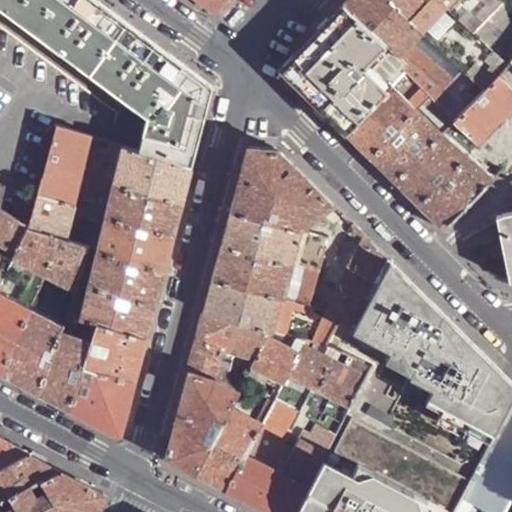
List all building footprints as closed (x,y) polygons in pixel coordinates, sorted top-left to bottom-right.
[(0,0),(0,6),(149,116),(145,132),(192,145),(207,91),(203,83),(181,67),(184,63),(166,50),(164,54),(160,51),(126,26),(128,22),(126,20),(117,32),(104,23),(112,11),(109,9),(107,12),(101,8),(90,0),(0,0)] [(217,13),(228,0),(199,0),(204,4),(217,13)] [(350,0),(345,5),(387,44),(400,56),(423,32),(411,21),(386,0),(350,0)] [(386,0),(411,21),(431,0),(386,0)] [(497,10),(506,1),(504,0),(431,0),(411,21),(423,32),(486,89),(500,74),(511,62),(511,58),(496,44),(479,28),(497,10)] [(511,6),(506,1),(497,10),(511,23),(511,6)] [(296,56),(284,69),(317,102),(348,133),(389,90),(366,66),(387,44),(345,5),(332,19),(317,34),(296,56)] [(511,23),(497,10),(479,28),(496,44),(511,27),(511,23)] [(126,20),(112,11),(104,23),(117,32),(126,20)] [(511,58),(511,27),(496,44),(511,58)] [(456,120),(486,89),(423,32),(400,56),(408,63),(404,67),(409,72),(432,95),(456,120)] [(366,66),(389,90),(394,86),(409,72),(404,67),(408,63),(400,56),(387,44),(366,66)] [(409,72),(394,86),(418,110),(432,95),(409,72)] [(478,143),(511,107),(511,85),(500,74),(486,89),(456,120),(454,122),(478,143)] [(360,145),(372,157),(418,110),(394,86),(389,90),(348,133),(360,145)] [(454,122),(456,120),(432,95),(418,110),(442,134),(454,122)] [(442,134),(418,110),(372,157),(397,181),(442,134)] [(49,160),(84,171),(92,143),(94,136),(58,125),(49,160)] [(192,145),(145,132),(140,149),(192,165),(197,146),(192,145)] [(397,181),(421,205),(468,157),(442,134),(397,181)] [(122,152),(124,145),(94,136),(92,143),(122,152)] [(183,199),(192,165),(140,149),(124,145),(122,152),(116,179),(183,199)] [(249,145),(233,208),(300,228),(333,203),(279,148),(249,145)] [(446,230),(494,179),(468,157),(421,205),(446,230)] [(76,203),(84,171),(49,160),(40,192),(76,203)] [(175,232),(183,199),(116,179),(108,212),(175,232)] [(76,203),(40,192),(31,225),(30,226),(63,236),(68,237),(76,203)] [(0,241),(18,250),(30,226),(31,225),(0,208),(0,241)] [(233,208),(223,242),(293,262),(298,241),(302,229),(300,228),(233,208)] [(165,266),(175,232),(108,212),(99,247),(165,266)] [(511,254),(504,214),(499,215),(511,279),(511,254)] [(354,235),(360,229),(353,223),(348,229),(354,235)] [(47,272),(63,236),(30,226),(18,250),(15,256),(21,259),(47,272)] [(327,236),(302,229),(298,241),(324,248),(327,236)] [(357,320),(388,258),(364,234),(346,267),(326,310),(342,315),(357,320)] [(47,272),(78,288),(81,277),(83,270),(90,245),(90,244),(68,237),(63,236),(47,272)] [(298,241),(293,262),(307,267),(319,270),(324,248),(298,241)] [(223,242),(214,276),(282,297),(284,297),(289,277),(291,270),(293,262),(223,242)] [(165,266),(99,247),(93,273),(91,281),(156,301),(165,266)] [(21,259),(15,256),(9,269),(14,271),(21,259)] [(388,258),(357,320),(374,329),(370,338),(416,363),(414,366),(423,371),(450,320),(388,258)] [(0,282),(1,283),(8,270),(0,265),(0,282)] [(319,270),(307,267),(298,302),(309,305),(319,270)] [(81,277),(91,281),(93,273),(83,270),(81,277)] [(214,276),(206,309),(271,330),(273,330),(282,297),(214,276)] [(156,301),(91,281),(83,315),(100,320),(147,334),(156,301)] [(0,367),(3,369),(32,304),(0,287),(0,367)] [(294,307),(296,301),(289,299),(287,304),(294,307)] [(23,380),(40,388),(62,328),(65,322),(32,304),(3,369),(23,380)] [(206,309),(198,339),(225,345),(225,347),(237,349),(258,354),(267,337),(271,330),(206,309)] [(316,344),(326,347),(336,327),(342,315),(326,310),(312,343),(316,344)] [(96,331),(100,320),(83,315),(69,312),(65,322),(96,331)] [(136,377),(147,334),(100,320),(96,331),(94,339),(86,363),(136,377)] [(511,382),(450,320),(423,371),(438,379),(428,397),(470,419),(468,423),(494,437),(511,402),(511,382)] [(58,398),(72,405),(86,363),(94,339),(62,328),(40,388),(58,398)] [(299,353),(267,337),(258,354),(254,363),(285,380),(289,372),(299,353)] [(198,339),(190,370),(216,378),(216,377),(218,371),(220,366),(223,353),(225,347),(225,345),(198,339)] [(289,372),(351,404),(372,363),(352,355),(347,366),(302,346),(299,353),(289,372)] [(225,347),(223,353),(235,355),(237,349),(225,347)] [(342,358),(345,353),(333,349),(331,355),(334,356),(335,354),(342,358)] [(100,420),(121,431),(136,377),(86,363),(72,405),(100,420)] [(182,463),(198,472),(232,405),(239,390),(221,380),(216,377),(216,378),(190,370),(180,406),(167,455),(182,463)] [(284,381),(277,396),(285,400),(292,385),(284,381)] [(263,422),(263,423),(270,425),(272,421),(286,428),(296,407),(285,400),(277,396),(275,400),(271,406),(263,422)] [(269,397),(266,403),(271,406),(275,400),(269,397)] [(254,417),(263,422),(271,406),(266,403),(263,401),(254,417)] [(511,402),(494,437),(472,477),(464,495),(495,511),(504,511),(511,498),(511,402)] [(213,480),(229,488),(248,453),(259,430),(263,423),(263,422),(254,417),(232,405),(198,472),(213,480)] [(309,486),(295,511),(454,511),(464,495),(472,477),(433,456),(348,411),(337,431),(327,451),(309,486)] [(317,422),(307,441),(327,451),(337,431),(317,422)] [(259,430),(248,453),(273,466),(284,444),(259,430)] [(0,469),(32,453),(18,445),(7,440),(0,435),(0,469)] [(309,486),(327,451),(307,441),(299,437),(293,449),(280,470),(309,486)] [(280,470),(293,449),(284,444),(273,466),(280,470)] [(32,453),(0,469),(0,500),(12,495),(31,485),(42,480),(64,469),(48,461),(32,453)] [(248,453),(229,488),(247,497),(263,506),(273,511),(295,511),(309,486),(280,470),(273,466),(248,453)] [(106,491),(64,469),(42,480),(48,492),(37,497),(31,485),(12,495),(17,503),(21,511),(94,511),(102,508),(106,491)] [(495,511),(464,495),(454,511),(495,511)] [(21,511),(17,503),(0,511),(21,511)]
